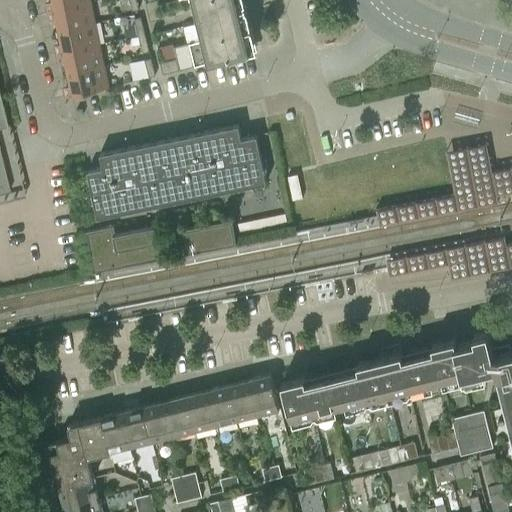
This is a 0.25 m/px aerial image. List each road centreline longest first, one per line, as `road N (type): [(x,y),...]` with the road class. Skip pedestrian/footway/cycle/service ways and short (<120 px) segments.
road 1 (residential): [(511,283),(18,366),(0,359)]
road 2 (residential): [(14,11),(41,120),(71,139),(311,74)]
road 3 (residential): [(428,96),(322,121),(311,74)]
road 4 (residential): [(40,511),(0,365)]
road 5 (tertiary): [(378,28),(409,46),(511,73)]
road 6 (tertiary): [(511,46),(420,19),(395,3)]
